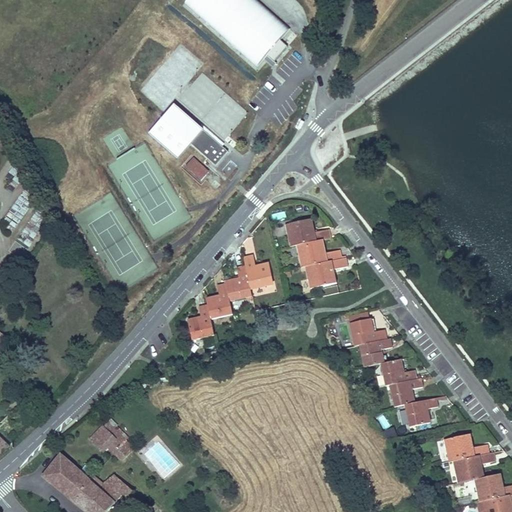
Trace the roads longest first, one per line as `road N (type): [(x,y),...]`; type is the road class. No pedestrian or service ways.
road 1 (unclassified): [(0,472),(125,349),(297,151)]
road 2 (residential): [(297,151),(511,432)]
road 3 (unclassified): [(297,151),(346,101),(475,0)]
